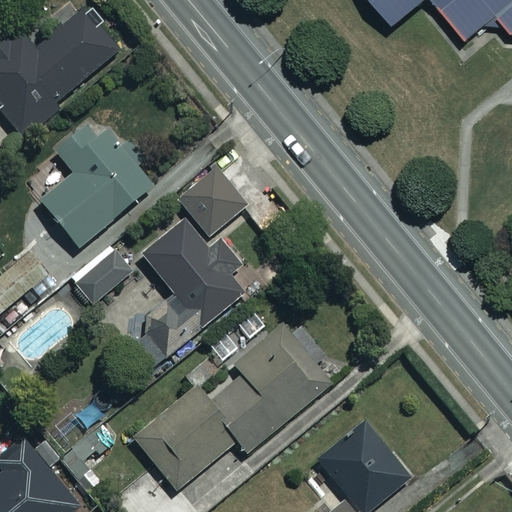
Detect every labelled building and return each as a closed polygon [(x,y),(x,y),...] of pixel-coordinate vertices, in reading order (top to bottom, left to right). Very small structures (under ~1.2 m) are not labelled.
[(511,0),(384,0),(400,18),(418,3),(421,0),(424,0),(434,11),(444,2),(472,34),(489,20),(496,20),(510,21),(511,23),(511,0)] [(119,51),(83,9),(34,51),(19,33),(0,49),(0,111),(19,135),(119,51)] [(153,185),(96,115),(53,151),(71,174),(38,201),(77,248),(153,185)] [(245,208),(214,168),(176,198),(207,238),(245,208)] [(183,223),(141,259),(173,296),(132,330),(159,362),(240,294),(229,281),(242,270),(220,244),(209,253),(183,223)] [(132,271),(115,251),(78,280),(95,301),(132,271)] [(330,385),(280,323),(230,363),(237,372),(203,400),(195,391),(134,440),(175,491),(235,443),(244,454),(330,385)] [(330,511),(366,511),(409,478),(366,424),(317,462),(347,499),(330,511)] [(0,511),(77,511),(81,509),(25,438),(0,457),(0,460),(6,468),(0,473),(0,511)]
